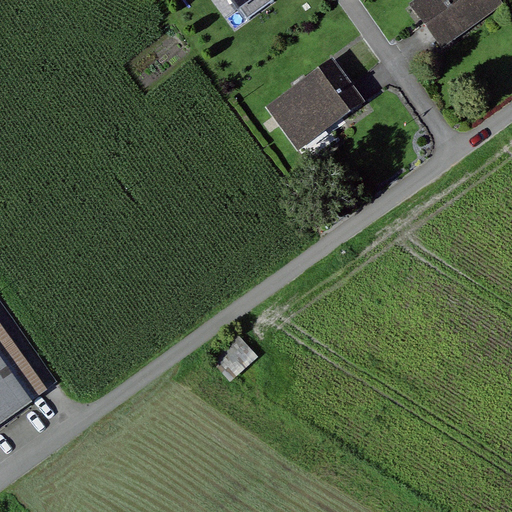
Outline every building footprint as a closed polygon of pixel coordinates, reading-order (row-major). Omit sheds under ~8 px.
[(221,0),(241,26),(278,0),(221,0)] [(423,0),(411,9),(443,52),(504,8),(497,0),(423,0)] [(267,113),(298,156),(350,118),(319,75),(267,113)] [(0,333),(0,427),(45,396),(0,333)] [(257,359),(237,336),(209,360),(229,384),(257,359)]
